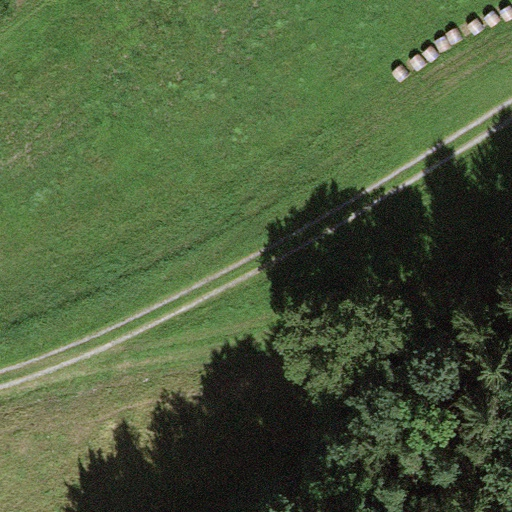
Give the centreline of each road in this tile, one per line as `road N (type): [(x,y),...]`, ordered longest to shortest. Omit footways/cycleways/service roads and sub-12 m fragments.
road 1 (track): [(0,383),(116,340),(511,111)]
road 2 (track): [(116,340),(411,282),(511,249)]
